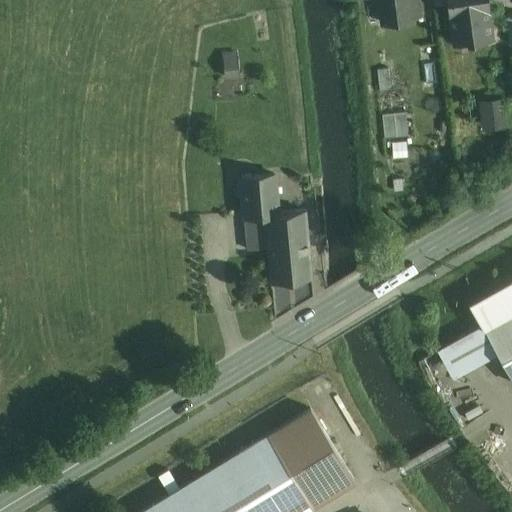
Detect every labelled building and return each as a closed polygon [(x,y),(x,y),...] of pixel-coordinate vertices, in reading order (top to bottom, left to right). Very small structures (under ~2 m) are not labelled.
[(378,0),(381,21),(420,16),(417,0),(378,0)] [(485,0),(448,0),(451,15),(448,16),(452,42),(460,41),(460,43),(466,42),(465,40),(494,36),(490,10),(487,10),(486,2),(485,0)] [(244,73),(243,51),(225,52),(227,75),(244,73)] [(388,67),(377,68),(379,89),(390,88),(388,67)] [(503,100),(481,103),(481,109),(486,109),(488,126),(506,124),(503,100)] [(405,111),(382,113),(384,137),(408,135),(405,111)] [(274,173),(242,176),(242,180),(238,184),(239,192),(243,195),(245,215),(264,213),(267,246),(268,246),(265,213),(277,212),(274,173)] [(277,212),(265,213),(268,246),(271,280),(311,276),(305,209),(277,212)] [(511,307),(511,277),(468,302),(481,325),(482,325),(511,307)] [(511,307),(482,325),(498,353),(511,377),(511,307)] [(453,378),(498,353),(482,325),(481,325),(437,349),(453,378)] [(310,408),(138,511),(296,511),(353,478),(310,408)]
